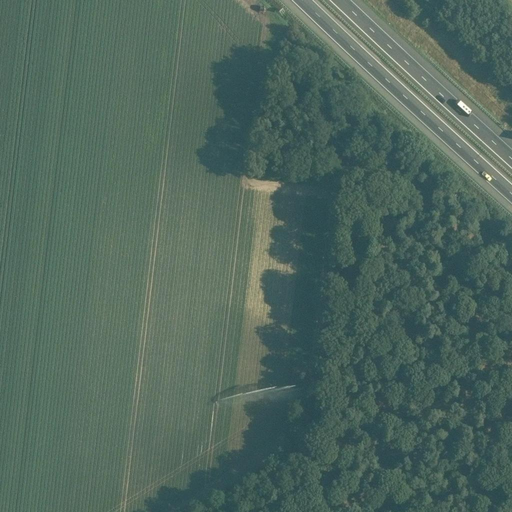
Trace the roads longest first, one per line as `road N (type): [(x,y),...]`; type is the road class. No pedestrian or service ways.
road 1 (track): [(304,511),(340,189)]
road 2 (motorway): [(302,0),(511,194)]
road 3 (motorway): [(511,158),(340,0)]
